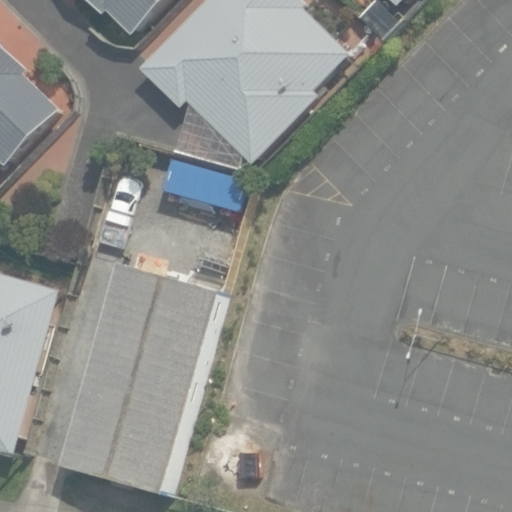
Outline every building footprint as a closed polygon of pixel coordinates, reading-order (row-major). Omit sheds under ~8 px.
[(93,0),(109,15),(113,11),(138,35),(172,0),(93,0)] [(212,0),(145,70),(187,110),(194,103),(183,146),(181,152),(247,171),(255,162),(259,165),(324,97),(319,93),(357,52),(311,9),(316,5),(310,0),(212,0)] [(392,0),(404,11),(414,0),(392,0)] [(0,165),(7,159),(12,165),(66,109),(31,75),(35,70),(0,36),(0,165)] [(207,161),(162,151),(148,216),(192,226),(207,161)] [(227,290),(124,262),(68,467),(171,495),(227,290)] [(0,453),(20,459),(23,449),(68,289),(0,270),(0,453)]
